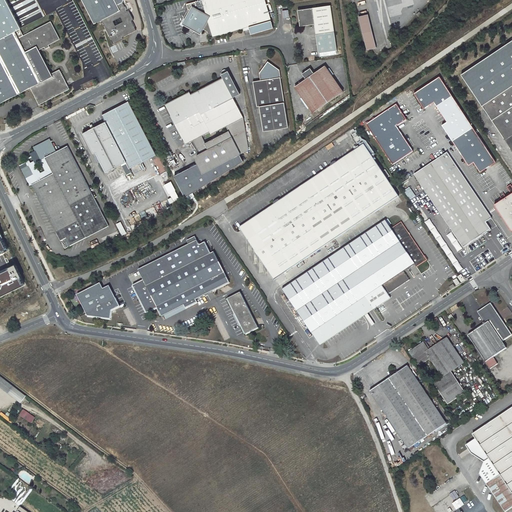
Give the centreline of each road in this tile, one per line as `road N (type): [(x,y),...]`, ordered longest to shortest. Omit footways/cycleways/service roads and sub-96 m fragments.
road 1 (tertiary): [(58,312),(70,327),(325,372),(356,362),(492,270)]
road 2 (unknown): [(144,327),(221,298),(239,280),(202,233),(122,281)]
road 3 (tertiary): [(0,141),(152,58),(145,0)]
road 4 (track): [(152,511),(139,478),(0,372)]
road 5 (track): [(341,370),(376,439),(399,511)]
road 6 (unknown): [(491,511),(452,443),(511,399)]
road 7 (tertiary): [(0,187),(58,312)]
